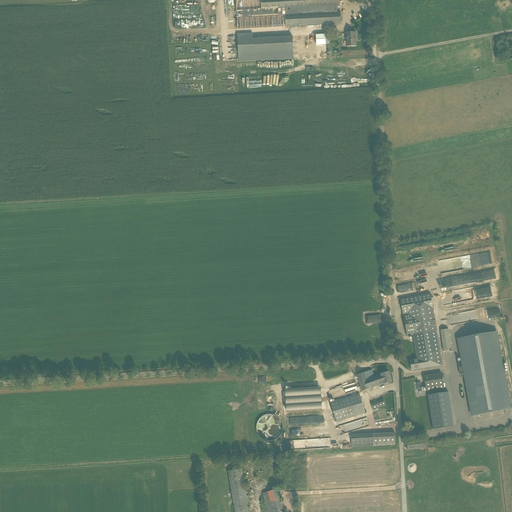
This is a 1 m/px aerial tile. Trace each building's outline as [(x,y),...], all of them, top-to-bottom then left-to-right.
[(346,33),(347,47),(357,46),(356,33),(346,33)] [(325,35),(298,36),(293,36),(293,46),(325,44),(325,35)] [(238,62),(293,59),(292,36),(252,39),(237,40),(238,62)] [(396,281),(409,278),(408,272),(395,275),(396,281)] [(403,315),(407,336),(413,335),(418,360),(410,361),(412,371),(443,366),(433,309),(430,293),(400,299),(403,315)] [(493,310),(481,310),(481,318),(493,318),(493,310)] [(443,351),(452,350),(451,344),(448,329),(440,330),(443,351)] [(510,409),(496,332),(458,339),(472,416),(510,409)] [(384,384),(392,382),(389,372),(374,377),(372,370),(356,376),(362,392),(384,384)] [(321,388),(285,389),(286,412),(322,410),(321,388)] [(359,394),(330,402),(336,422),(365,413),(359,394)] [(453,428),(447,394),(427,397),(433,432),(453,428)] [(384,399),(371,404),(373,410),(386,405),(384,399)] [(280,430),(280,416),(261,416),(261,437),(278,437),(278,430),(280,430)] [(390,433),(351,435),(352,448),(395,445),(395,433),(390,433)] [(249,511),(242,469),(228,471),(229,479),(234,511),(249,511)] [(283,511),(277,490),(263,494),(268,511),(283,511)]
